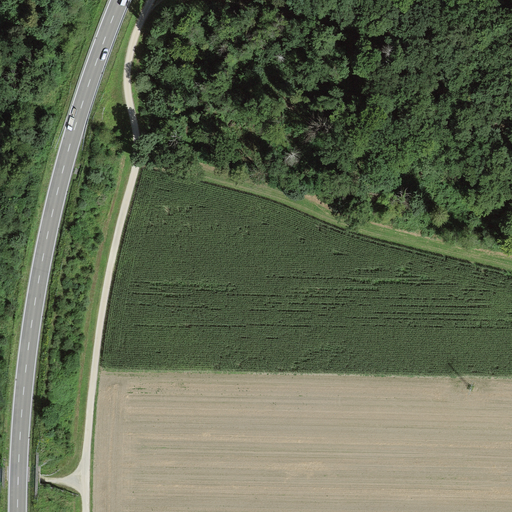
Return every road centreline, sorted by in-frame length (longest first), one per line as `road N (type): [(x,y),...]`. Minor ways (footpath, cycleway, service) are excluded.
road 1 (primary): [(121,0),(74,126),(39,267),(17,511)]
road 2 (track): [(81,479),(93,361),(122,199),(139,149),(122,68),(147,0)]
road 3 (track): [(511,140),(384,45),(246,0)]
